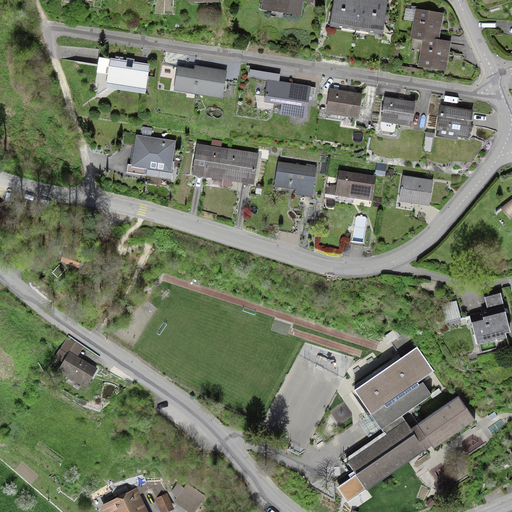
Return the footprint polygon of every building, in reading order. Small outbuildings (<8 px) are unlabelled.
[(265,0),(264,10),(303,16),(305,3),(314,4),(314,0),(265,0)] [(344,22),(357,24),(361,0),(334,0),(330,25),(343,27),(344,22)] [(375,0),(361,0),(357,24),(370,26),(369,30),(385,33),(390,2),(375,0)] [(410,37),(424,39),(440,42),(445,13),(415,8),(410,37)] [(453,44),(440,42),(424,39),(419,69),(448,74),(453,44)] [(148,66),(108,60),(104,85),(144,91),(148,66)] [(196,73),(182,71),(178,91),(222,98),(226,73),(197,68),(196,73)] [(312,87),(269,82),(266,103),(283,108),(282,115),(309,120),(312,87)] [(366,96),(331,90),(327,114),(363,121),(366,96)] [(417,105),(385,100),(382,121),(414,127),(417,105)] [(476,112),(440,108),(437,137),(472,142),(476,112)] [(172,166),(175,145),(139,139),(135,167),(130,166),(129,175),(172,181),(175,166),(172,166)] [(198,177),(221,180),(225,151),(196,147),(192,176),(198,177)] [(254,155),(225,151),(221,180),(244,183),(250,184),(254,155)] [(319,169),(279,164),(275,192),(315,199),(319,169)] [(378,178),(339,172),(338,180),(329,180),(325,203),(373,209),(378,178)] [(434,183),(405,180),(402,206),(431,209),(434,183)] [(511,202),(502,211),(511,221),(511,219),(511,202)] [(0,242),(3,244),(19,212),(0,203),(0,242)] [(300,215),(282,212),(279,228),(297,231),(300,215)] [(367,229),(352,226),(350,241),(365,243),(367,229)] [(489,310),(471,314),(478,345),(511,337),(511,329),(503,296),(487,299),(489,310)] [(430,378),(412,352),(354,392),(384,434),(347,460),(367,489),(407,462),(472,417),(459,398),(412,430),(393,403),(430,378)] [(96,370),(71,356),(61,372),(87,387),(96,370)] [(511,481),(507,469),(498,472),(503,485),(511,481)] [(164,489),(156,492),(163,511),(171,508),(164,489)] [(140,511),(131,491),(101,504),(105,511),(140,511)]
